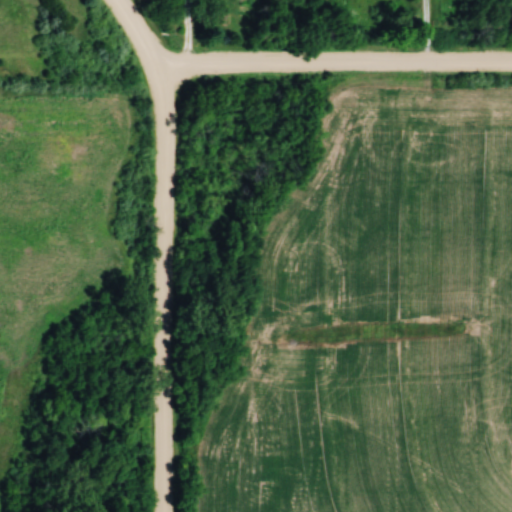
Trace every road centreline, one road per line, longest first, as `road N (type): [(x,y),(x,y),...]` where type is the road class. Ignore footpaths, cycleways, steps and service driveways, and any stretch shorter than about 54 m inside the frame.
road 1 (residential): [(166,511),(165,62)]
road 2 (residential): [(511,60),(165,62)]
